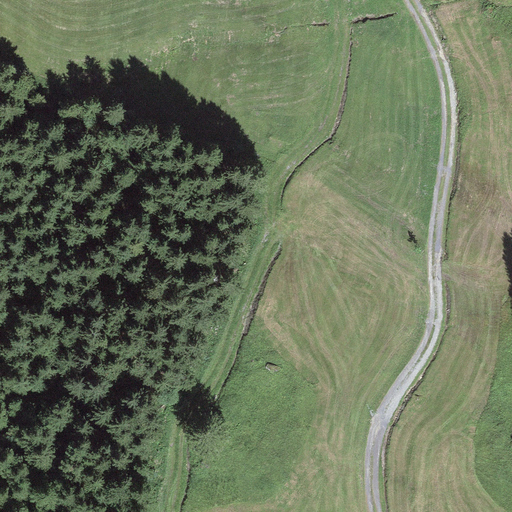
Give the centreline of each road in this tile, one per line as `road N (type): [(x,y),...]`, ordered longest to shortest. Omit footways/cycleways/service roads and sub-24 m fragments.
road 1 (track): [(167,511),(177,437),(221,364),(266,252),(278,177),(331,107),(341,0)]
road 2 (track): [(411,0),(440,57),(449,105),(437,302),(428,347),(376,429),(375,511)]
